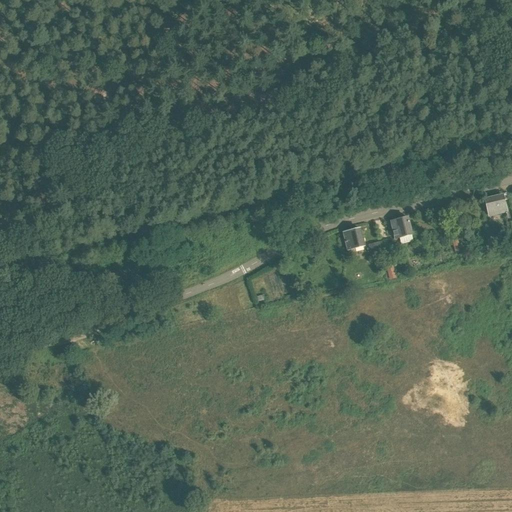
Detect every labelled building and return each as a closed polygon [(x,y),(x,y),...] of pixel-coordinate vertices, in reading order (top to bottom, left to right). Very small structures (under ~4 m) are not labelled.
[(503,195),(485,199),(489,216),(507,212),(503,195)] [(408,218),(397,220),(398,222),(392,224),(395,239),(412,235),(408,218)] [(360,229),(350,232),(350,234),(344,235),(348,250),(364,246),(360,229)] [(387,240),(379,242),(384,261),(392,259),(387,240)] [(379,243),(369,245),(372,257),(381,254),(379,243)] [(397,278),(393,266),(386,268),(390,280),(397,278)] [(270,302),(293,293),(283,268),(255,278),(261,292),(265,290),(270,302)]
